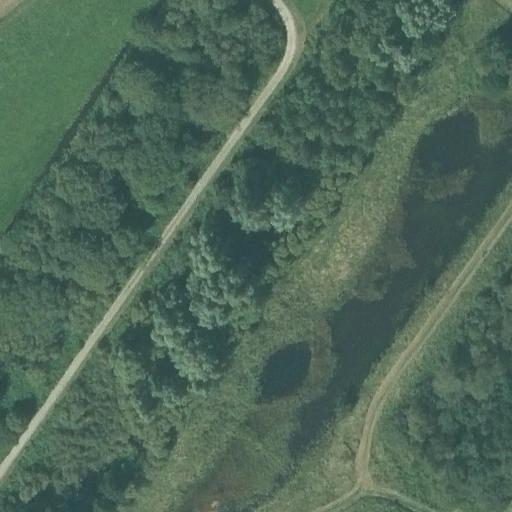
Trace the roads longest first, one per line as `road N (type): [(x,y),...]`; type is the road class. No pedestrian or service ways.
road 1 (track): [(146,511),(490,13)]
road 2 (track): [(271,0),(288,17),(295,57),(0,461)]
road 3 (track): [(342,490),(342,458),(511,219)]
road 4 (track): [(308,511),(342,490),(379,488),(432,511)]
